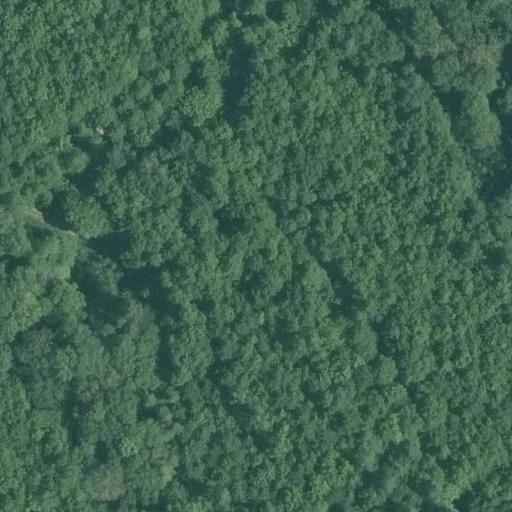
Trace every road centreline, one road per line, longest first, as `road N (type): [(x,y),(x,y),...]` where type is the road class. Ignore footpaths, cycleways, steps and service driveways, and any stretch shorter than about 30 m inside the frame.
road 1 (unknown): [(472,511),(412,424),(381,349),(354,325),(306,298),(139,271),(45,219),(1,210)]
road 2 (unclassified): [(148,511),(0,276)]
